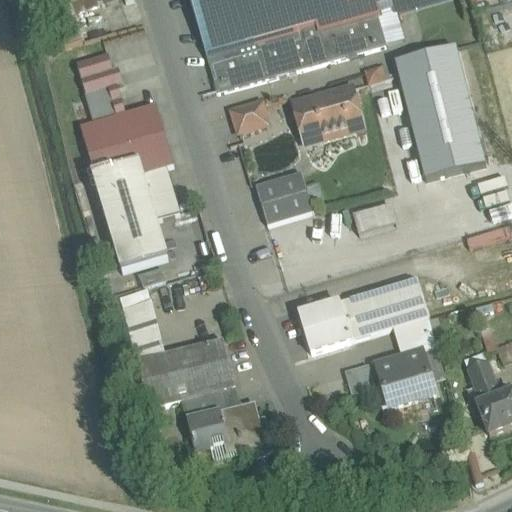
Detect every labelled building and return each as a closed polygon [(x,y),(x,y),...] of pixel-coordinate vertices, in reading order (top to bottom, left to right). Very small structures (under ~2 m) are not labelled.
[(47,0),(53,16),(99,0),(47,0)] [(121,0),(99,0),(53,16),(66,54),(85,48),(76,20),(123,5),(121,0)] [(243,0),(189,0),(209,69),(259,54),(243,0)] [(243,0),(259,54),(320,37),(378,20),(447,0),(243,0)] [(378,20),(320,37),(328,66),(386,49),(378,20)] [(259,54),(209,69),(218,98),(328,66),(320,37),(259,54)] [(109,62),(78,71),(95,130),(126,120),(117,91),(122,90),(117,76),(113,77),(109,62)] [(365,71),(368,87),(391,84),(389,67),(365,71)] [(352,91),(294,108),(305,148),(307,148),(307,145),(321,141),(322,144),(363,132),(352,91)] [(262,107),(231,116),(238,139),(269,130),(262,107)] [(95,130),(82,134),(96,181),(96,182),(141,168),(144,180),(167,173),(174,171),(156,111),(126,120),(95,130)] [(141,168),(96,182),(96,181),(94,181),(123,278),(169,265),(158,226),(144,180),(141,168)] [(167,173),(144,180),(158,226),(181,219),(167,173)] [(303,178),(256,193),(268,231),(314,217),(303,178)] [(392,210),(354,221),(365,259),(403,248),(392,210)] [(418,284),(340,308),(351,346),(394,333),(429,322),(418,284)] [(461,298),(458,288),(438,295),(441,304),(461,298)] [(323,305),(309,309),(312,317),(325,313),(323,305)] [(312,317),(300,320),(311,359),(352,346),(351,346),(340,308),(325,313),(312,317)] [(151,309),(125,317),(137,368),(164,361),(151,309)] [(429,322),(394,333),(402,362),(423,356),(424,356),(437,352),(429,322)] [(164,361),(137,368),(149,416),(236,394),(224,346),(164,361)] [(405,369),(378,377),(382,391),(389,414),(437,400),(424,356),(423,356),(402,362),(405,369)] [(488,366),(468,374),(481,409),(501,401),(488,366)] [(382,391),(376,392),(384,416),(389,414),(382,391)] [(481,409),(478,410),(490,441),(511,432),(511,396),(501,401),(481,409)] [(254,411),(188,427),(194,450),(198,449),(198,450),(196,451),(198,457),(227,450),(229,457),(241,454),(242,460),(251,458),(252,462),(272,457),(267,435),(261,437),(254,411)]
